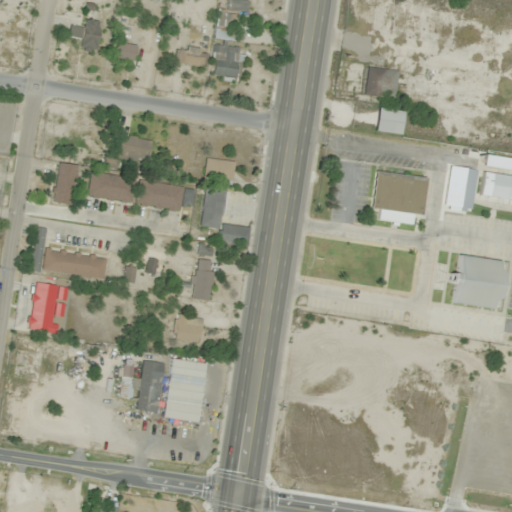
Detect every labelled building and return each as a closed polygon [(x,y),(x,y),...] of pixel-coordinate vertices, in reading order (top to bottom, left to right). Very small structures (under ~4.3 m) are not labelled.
[(216,9),(213,39),(236,42),(238,16),(246,17),(248,1),(242,0),(226,0),(225,10),(216,9)] [(98,22),(83,20),(82,28),(68,26),(67,37),(80,38),(79,50),(95,52),(98,22)] [(136,44),(113,43),(112,63),(134,65),(136,44)] [(211,79),(238,79),(238,45),(211,45),(211,79)] [(205,65),(205,47),(174,48),(175,66),(205,65)] [(363,95),(395,99),(398,71),(366,67),(363,95)] [(402,111),(376,109),(374,132),(400,134),(402,111)] [(147,160),(149,140),(114,136),(112,157),(147,160)] [(511,159),(484,156),(483,170),(482,170),(478,198),(511,202),(511,159)] [(230,185),(232,162),(205,159),(202,182),(230,185)] [(51,202),(71,205),(76,166),(56,163),(51,202)] [(421,216),(425,177),(374,172),(370,209),(378,210),(376,221),(410,225),(411,215),(421,216)] [(129,204),(133,179),(89,173),(85,197),(129,204)] [(190,208),(193,189),(137,182),(134,206),(180,211),(180,207),(190,208)] [(217,230),(216,243),(246,246),(248,228),(219,224),(223,191),(203,188),(198,227),(217,230)] [(28,270),(102,279),(105,257),(41,249),(44,229),(34,228),(28,270)] [(502,262),(458,255),(455,274),(449,273),(447,284),(453,284),(450,304),(495,311),(502,262)] [(191,300),(209,300),(209,261),(191,261),(191,300)] [(133,283),(133,268),(123,268),(122,282),(133,283)] [(57,286),(31,283),(25,330),(51,334),(57,286)] [(200,319),(174,315),(170,338),(196,343),(200,319)] [(204,363),(169,359),(162,419),(197,423),(204,363)] [(161,364),(142,361),(139,380),(120,377),(117,397),(136,400),(135,410),(154,413),(161,364)]
